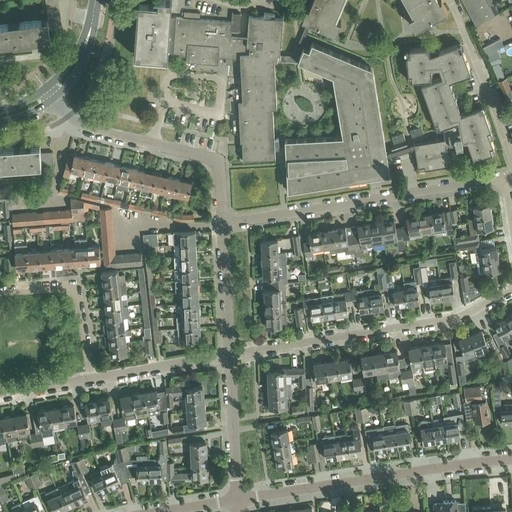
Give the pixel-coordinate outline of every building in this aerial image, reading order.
[(140,3),(136,55),(167,58),(167,59),(168,59),(168,55),(169,55),(174,55),(174,54),(187,55),(186,61),(187,61),(218,64),(219,56),(226,56),(226,63),(232,64),(233,57),(240,57),(241,77),(242,101),(239,101),(241,141),(242,141),(242,144),(243,159),(275,158),(275,149),(279,149),(279,138),(274,139),(273,108),(277,108),(274,60),(280,60),(280,54),(283,18),(274,17),(275,13),(265,12),(265,16),(250,15),(248,38),(245,38),(231,37),(231,30),(240,31),(241,13),(232,12),(232,14),(231,21),(171,17),(171,0),(155,0),(155,4),(149,4),(140,3)] [(311,0),(309,7),(307,7),(302,19),(308,21),(311,22),(336,33),(341,21),(335,18),(342,0),(406,0),(414,14),(409,17),(415,28),(448,11),(441,0),(439,0),(440,0),(439,0),(311,0)] [(494,16),(488,5),(485,0),(462,0),(476,26),(478,25),(494,16)] [(500,13),(495,2),(488,5),(494,16),(500,13)] [(49,26),(48,20),(48,19),(14,23),(17,43),(50,39),(49,31),(49,26)] [(387,156),(387,152),(374,73),(373,73),(368,67),(368,66),(312,42),(309,50),(303,47),(300,55),(297,55),(311,22),(308,21),(293,55),(280,54),(280,60),(298,61),(297,61),(333,76),(343,136),(285,139),(286,162),(288,162),(288,168),(286,168),(287,172),(287,187),(288,191),(301,189),(369,178),(390,174),(387,156)] [(0,45),(17,43),(14,23),(0,24),(0,45)] [(484,37),(478,25),(476,26),(472,28),(485,54),(504,45),(497,31),(484,37)] [(471,73),(460,43),(430,54),(429,47),(406,49),(409,80),(432,79),(431,68),(439,68),(442,77),(444,82),(450,81),(471,73)] [(458,115),(461,113),(450,81),(444,82),(442,77),(421,84),(424,93),(426,98),(431,113),(437,128),(443,126),(445,137),(447,150),(463,148),(462,141),(467,140),(458,115)] [(498,81),(504,93),(511,89),(506,78),(498,81)] [(493,136),(491,130),(482,106),(461,113),(458,115),(467,140),(474,159),(495,151),(490,137),(493,136)] [(450,164),(447,150),(445,137),(428,140),(415,147),(418,170),(450,164)] [(42,165),(41,152),(40,145),(6,148),(8,167),(42,165)] [(54,164),(53,156),(53,151),(41,152),(42,165),(54,164)] [(67,156),(63,176),(69,177),(71,172),(77,173),(82,175),(86,156),(82,155),(82,156),(74,154),(73,158),(67,156)] [(94,176),(98,160),(91,158),(91,157),(86,156),(82,175),(88,176),(88,174),(94,176)] [(106,180),(110,162),(106,160),(105,162),(98,160),(94,176),(101,177),(100,179),(106,180)] [(118,181),(121,165),(114,164),(114,163),(110,162),(106,180),(111,181),(112,180),(118,181)] [(129,186),(133,167),(129,166),(129,167),(121,165),(118,181),(117,187),(128,190),(129,186)] [(141,187),(145,171),(137,169),(138,168),(133,167),(129,186),(135,187),(135,185),(141,187)] [(152,191),(157,172),(152,171),(152,172),(145,171),(141,187),(140,193),(151,196),(153,191),(152,191)] [(164,192),(168,176),(161,175),(161,173),(157,172),(152,191),(153,191),(158,192),(158,191),(164,192)] [(176,196),(180,178),(176,177),(175,178),(168,176),(164,192),(171,194),(170,195),(176,196)] [(188,198),(192,182),(184,180),(184,179),(180,178),(176,196),(181,198),(182,196),(188,198)] [(10,193),(0,193),(0,201),(3,201),(3,209),(8,208),(8,200),(11,200),(10,193)] [(84,213),(84,201),(72,198),(72,209),(72,213),(84,213)] [(147,212),(148,207),(137,204),(136,210),(147,212)] [(473,206),(475,218),(492,216),(491,208),(490,208),(489,204),(473,206)] [(159,215),(160,210),(148,207),(147,212),(159,215)] [(450,210),(430,213),(433,233),(446,231),(447,235),(454,233),(452,222),(450,210)] [(53,222),(52,211),(43,211),(43,212),(44,223),(53,222)] [(194,220),(194,213),(181,214),(175,212),(173,219),(182,221),(194,220)] [(433,233),(430,213),(418,215),(421,232),(428,231),(429,234),(433,233)] [(421,232),(418,215),(406,217),(408,226),(402,227),(404,242),(404,240),(411,239),(410,234),(421,232)] [(480,240),(478,230),(493,228),(492,223),(493,223),(492,216),(475,218),(470,219),(473,234),(455,237),(456,243),(480,240)] [(404,242),(402,227),(396,228),(394,219),(382,221),(386,244),(398,242),(398,243),(404,242)] [(386,244),(382,221),(370,223),(373,246),(374,246),(374,245),(385,243),(385,244),(386,244)] [(373,246),(370,223),(357,225),(359,234),(353,235),(355,248),(361,247),(361,248),(373,246)] [(51,233),(50,225),(37,226),(38,230),(46,230),(46,234),(51,233)] [(345,227),(333,229),(336,252),(345,250),(346,253),(355,252),(355,248),(353,235),(347,236),(345,227)] [(336,252),(333,229),(321,231),(323,248),(324,247),(324,250),(330,249),(331,253),(336,252)] [(195,244),(195,231),(173,232),(174,245),(180,245),(195,244)] [(323,248),(321,231),(308,233),(310,242),(303,243),(306,260),(313,258),(312,250),(323,248)] [(150,234),(143,234),(144,247),(151,246),(150,234)] [(301,247),(299,234),(293,235),(295,248),(301,247)] [(75,240),(75,247),(77,264),(89,263),(87,246),(87,239),(75,240)] [(279,252),(278,240),(261,241),(262,253),(279,252)] [(481,246),(480,240),(456,243),(456,250),(474,247),(476,262),(499,258),(498,251),(497,251),(496,246),(481,249),(481,246)] [(27,251),(28,251),(27,244),(15,245),(16,268),(29,267),(27,251)] [(196,256),(195,244),(180,245),(180,256),(196,256)] [(116,267),(115,255),(114,245),(102,246),(104,268),(116,267)] [(101,262),(100,246),(87,246),(89,263),(101,262)] [(77,264),(75,247),(63,248),(65,265),(77,264)] [(65,265),(63,248),(51,249),(53,265),(65,265)] [(53,265),(51,249),(39,250),(41,266),(53,265)] [(41,266),(39,250),(28,251),(27,251),(29,267),(41,266)] [(279,264),(279,252),(262,253),(263,265),(279,264)] [(14,268),(13,256),(5,257),(6,269),(14,268)] [(196,256),(180,256),(174,257),(175,269),(197,268),(196,256)] [(500,266),(499,258),(476,262),(478,274),(500,270),(499,266),(500,266)] [(458,277),(456,261),(449,262),(451,275),(452,279),(458,277)] [(286,283),(286,276),(280,276),(279,264),(263,265),(263,278),(271,277),(272,283),(286,283)] [(427,265),(420,266),(422,283),(427,282),(429,282),(428,279),(427,265)] [(384,308),(381,290),(387,289),(384,269),(383,266),(376,267),(379,284),(376,284),(376,287),(368,288),(372,312),(380,310),(380,309),(384,308)] [(415,282),(416,284),(422,283),(420,266),(413,267),(415,282)] [(199,275),(199,270),(197,268),(175,269),(175,281),(197,280),(197,275),(199,275)] [(394,288),(391,271),(387,271),(386,269),(384,269),(387,289),(394,288)] [(126,281),(125,274),(120,275),(119,270),(101,272),(103,284),(126,281)] [(451,275),(439,277),(443,300),(451,299),(451,298),(454,297),(451,279),(452,279),(451,275)] [(461,276),(463,290),(469,289),(471,298),(485,290),(484,287),(482,285),(469,288),(467,275),(461,276)] [(429,282),(427,282),(430,301),(434,300),(434,302),(443,300),(439,277),(428,279),(429,282)] [(198,292),(197,280),(175,281),(176,292),(181,292),(182,292),(198,292)] [(127,293),(126,281),(103,284),(104,296),(127,293)] [(415,303),(419,303),(416,284),(415,282),(404,283),(404,288),(407,306),(416,305),(415,303)] [(286,301),(286,289),(286,283),(272,283),(272,289),(264,290),(264,302),(286,301)] [(372,312),(368,288),(350,291),(352,304),(358,303),(359,312),(363,312),(364,313),(372,312)] [(407,306),(404,288),(393,290),(395,306),(399,306),(399,307),(407,306)] [(352,304),(350,291),(332,294),(336,316),(348,314),(347,305),(352,304)] [(198,303),(198,292),(182,292),(182,304),(198,303)] [(123,306),(122,299),(127,298),(127,293),(104,296),(105,308),(123,306)] [(336,316),(332,294),(321,296),(324,318),(336,316)] [(321,296),(303,298),(304,307),(303,307),(304,312),(310,311),(312,320),(324,318),(321,296)] [(287,313),(286,301),(264,302),(265,315),(282,314),(286,313),(287,313)] [(199,315),(198,303),(182,304),(183,316),(199,315)] [(129,317),(128,305),(123,306),(105,308),(107,320),(124,318),(129,317)] [(286,313),(282,314),(265,315),(266,327),(286,326),(286,313)] [(303,324),(301,313),(295,314),(297,325),(303,324)] [(183,316),(177,317),(178,329),(200,327),(199,315),(183,316)] [(125,330),(124,318),(107,320),(103,320),(104,332),(125,330)] [(511,334),(511,329),(506,318),(495,324),(499,331),(493,334),(499,346),(506,343),(504,339),(511,334)] [(200,340),(200,327),(178,329),(179,344),(187,343),(186,340),(200,340)] [(127,342),(126,335),(132,334),(131,329),(125,330),(104,332),(106,344),(109,343),(110,344),(127,342)] [(162,342),(161,330),(161,329),(158,329),(158,330),(153,330),(155,343),(162,342)] [(496,348),(492,338),(485,341),(482,331),(470,335),(477,352),(478,352),(487,348),(489,352),(490,352),(497,364),(503,361),(502,358),(503,358),(497,348),(496,348)] [(477,352),(470,335),(459,340),(467,361),(479,356),(478,352),(477,352)] [(153,351),(152,339),(146,339),(144,340),(146,352),(153,351)] [(128,354),(127,342),(110,344),(111,356),(128,354)] [(448,363),(445,348),(445,343),(432,345),(435,362),(436,362),(444,361),(446,366),(447,366),(451,388),(458,386),(454,362),(448,363)] [(435,362),(432,345),(421,347),(424,365),(424,364),(425,370),(437,367),(436,362),(435,362)] [(424,365),(421,347),(409,349),(412,368),(413,372),(415,372),(419,367),(419,365),(424,365)] [(397,351),(385,352),(388,370),(389,377),(401,375),(400,368),(397,351)] [(388,370),(385,352),(373,354),(376,372),(388,370)] [(376,372),(373,354),(361,356),(364,374),(376,372)] [(352,376),(349,358),(337,360),(340,378),(352,376)] [(511,358),(503,363),(504,375),(511,374),(511,358)] [(340,378),(337,360),(326,362),(328,379),(340,378)] [(464,361),(457,362),(460,385),(467,381),(464,361)] [(328,379),(326,362),(314,364),(314,369),(311,370),(311,381),(316,381),(328,379)] [(282,371),(268,372),(268,384),(287,383),(287,377),(299,376),(299,382),(305,382),(305,367),(282,369),(282,371)] [(412,368),(406,369),(408,382),(410,394),(417,393),(413,372),(412,368)] [(500,388),(499,375),(492,376),(492,389),(500,388)] [(367,389),(365,376),(358,377),(361,394),(366,393),(366,389),(367,389)] [(361,394),(358,377),(353,378),(354,391),(356,390),(357,394),(361,394)] [(288,395),(287,383),(268,384),(269,396),(288,395)] [(203,387),(188,388),(188,385),(166,387),(166,390),(167,402),(174,401),(173,394),(185,394),(186,400),(204,399),(203,387)] [(489,420),(487,400),(482,401),(480,385),(464,387),(466,401),(464,401),(466,420),(476,419),(476,422),(489,420)] [(314,404),(313,386),(306,386),(307,404),(314,404)] [(167,402),(166,390),(157,392),(156,390),(144,392),(148,415),(160,413),(161,422),(168,421),(167,406),(167,402)] [(461,404),(459,391),(453,392),(455,406),(461,404)] [(148,415),(144,392),(133,394),(137,417),(148,415)] [(137,417),(133,394),(121,396),(124,414),(124,416),(118,417),(121,430),(127,429),(125,419),(137,417)] [(288,407),(288,395),(269,396),(270,408),(288,407)] [(419,411),(416,398),(410,399),(412,412),(419,411)] [(112,416),(109,399),(97,401),(100,418),(101,426),(114,424),(115,431),(121,430),(118,417),(113,418),(112,416)] [(205,411),(204,399),(186,400),(187,412),(205,411)] [(412,412),(410,399),(404,400),(406,414),(412,412)] [(100,418),(97,401),(85,403),(88,420),(100,418)] [(511,402),(504,403),(504,408),(500,409),(501,423),(509,423),(509,425),(511,424),(511,402)] [(304,412),(303,404),(292,406),(292,407),(289,407),(290,414),(304,412)] [(77,422),(74,405),(62,407),(65,424),(77,422)] [(369,419),(367,406),(361,407),(363,420),(369,419)] [(65,424),(62,407),(50,409),(54,426),(65,424)] [(40,420),(34,421),(36,433),(42,432),(43,437),(55,434),(54,426),(50,409),(39,411),(40,420)] [(206,423),(205,411),(187,412),(188,424),(206,423)] [(31,434),(27,413),(15,415),(19,439),(31,436),(33,446),(39,445),(36,433),(31,434)] [(321,427),(319,414),(312,415),(314,428),(321,427)] [(464,427),(462,414),(444,418),(447,440),(448,440),(449,441),(454,440),(454,439),(459,438),(458,428),(464,427)] [(19,439),(15,415),(3,418),(7,441),(19,439)] [(312,421),(311,416),(311,415),(297,417),(297,418),(298,424),(312,421)] [(447,440),(444,418),(433,419),(433,420),(432,420),(436,442),(447,440)] [(436,442),(432,420),(422,419),(419,424),(421,427),(423,444),(429,443),(430,444),(434,444),(435,442),(436,442)] [(92,435),(89,422),(83,424),(85,437),(92,435)] [(410,446),(407,426),(407,423),(395,425),(398,448),(399,448),(400,449),(405,448),(405,447),(410,446)] [(85,437),(83,424),(77,425),(80,438),(85,437)] [(183,425),(172,427),(173,433),(184,431),(183,425)] [(395,425),(383,427),(383,428),(387,450),(398,448),(395,425)] [(362,454),(359,438),(360,438),(358,428),(353,429),(353,433),(347,434),(346,434),(350,456),(350,455),(351,457),(356,456),(356,454),(362,454)] [(387,450),(383,428),(376,429),(375,429),(373,428),(372,429),(370,430),(370,431),(364,432),(366,439),(373,438),(375,451),(380,451),(381,452),(385,451),(385,450),(387,450)] [(290,441),(288,429),(272,431),(273,437),(271,438),(272,442),(273,443),(274,443),(290,441)] [(42,432),(36,433),(39,445),(45,444),(43,437),(42,432)] [(346,434),(347,434),(346,433),(334,435),(338,457),(350,456),(346,434)] [(338,457),(334,435),(323,437),(324,442),(323,443),(326,459),(331,458),(332,460),(336,459),(337,458),(338,457)] [(168,473),(167,467),(167,461),(167,439),(166,439),(166,436),(160,437),(160,440),(160,456),(160,458),(159,459),(158,460),(157,461),(157,462),(157,463),(149,464),(150,481),(151,481),(152,482),(156,482),(157,480),(162,480),(162,473),(168,473)] [(182,443),(181,436),(168,438),(168,445),(182,443)] [(190,443),(191,455),(207,454),(207,453),(208,453),(208,448),(207,447),(206,442),(197,442),(196,441),(195,441),(195,442),(190,443)] [(292,452),(290,441),(274,443),(275,455),(292,452)] [(127,443),(121,444),(121,446),(124,460),(131,458),(127,443)] [(129,480),(124,460),(121,446),(115,448),(117,456),(115,457),(115,459),(114,460),(114,462),(101,468),(110,488),(111,488),(112,489),(116,487),(116,486),(129,480)] [(320,460),(318,448),(311,449),(306,450),(308,462),(320,460)] [(294,465),(292,452),(275,455),(277,467),(279,467),(280,468),(285,467),(285,466),(294,465)] [(207,466),(207,454),(191,455),(191,466),(207,466)] [(88,469),(83,458),(77,459),(83,472),(88,469)] [(124,460),(128,477),(138,475),(138,481),(143,481),(144,482),(148,482),(149,481),(150,481),(149,464),(149,458),(137,458),(131,459),(131,458),(124,460)] [(87,498),(82,487),(88,484),(83,472),(77,459),(71,461),(75,469),(72,470),(74,479),(67,482),(76,503),(77,503),(79,504),(83,502),(83,500),(87,498)] [(208,478),(207,466),(191,466),(191,472),(174,473),(174,467),(167,467),(168,473),(168,481),(192,480),(192,479),(200,478),(201,480),(205,480),(206,478),(208,478)] [(110,488),(101,468),(101,469),(91,474),(99,493),(103,491),(105,492),(109,490),(109,489),(110,488)] [(42,483),(36,471),(30,474),(36,486),(42,483)] [(36,486),(30,474),(25,476),(31,488),(36,486)] [(76,503),(67,482),(56,487),(66,508),(76,503)] [(9,498),(2,484),(0,484),(0,495),(3,501),(9,498)] [(490,484),(489,502),(509,503),(510,485),(490,484)] [(66,508),(56,487),(46,492),(54,511),(56,511),(60,511),(61,511),(65,510),(65,508),(66,508)] [(23,502),(26,508),(27,511),(41,511),(40,509),(43,507),(38,494),(23,501),(23,502)] [(434,504),(434,511),(466,511),(466,502),(456,503),(456,501),(443,501),(443,503),(434,504)] [(27,511),(26,508),(23,502),(12,507),(14,511),(27,511)]
